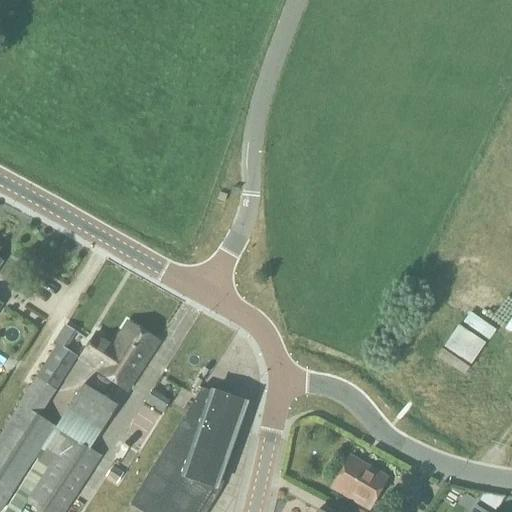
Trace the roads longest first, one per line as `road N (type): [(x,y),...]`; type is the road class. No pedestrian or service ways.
road 1 (unclassified): [(206,294),(241,227),(257,106),(297,0)]
road 2 (unclassified): [(511,478),(419,456),(386,436),(347,393),(280,382)]
road 3 (tertiary): [(206,294),(0,185)]
road 4 (tertiary): [(252,511),(280,382)]
road 5 (tertiary): [(280,382),(260,333),(206,294)]
